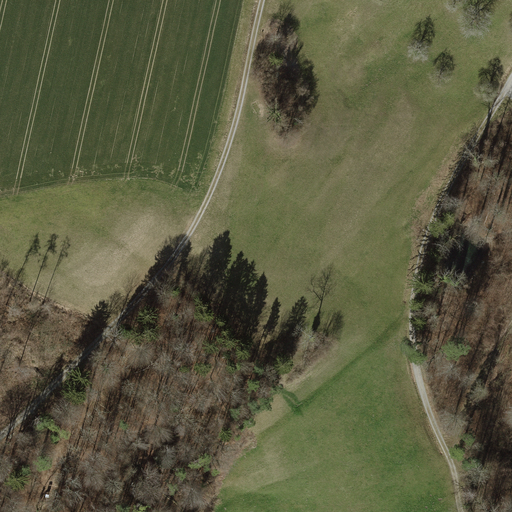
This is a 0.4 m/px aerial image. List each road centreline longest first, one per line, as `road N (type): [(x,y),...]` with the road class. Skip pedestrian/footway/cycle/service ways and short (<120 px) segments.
road 1 (track): [(263,0),(232,139),(200,216),(123,317),(0,436)]
road 2 (track): [(468,511),(414,357),(411,307),(440,199),(504,93)]
road 3 (track): [(250,447),(411,307)]
road 4 (track): [(453,451),(482,376),(511,329)]
